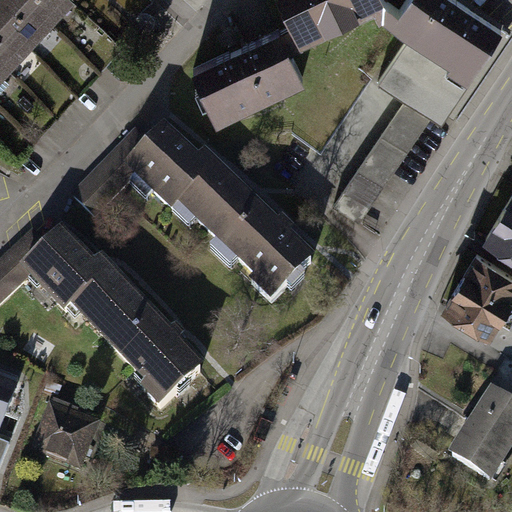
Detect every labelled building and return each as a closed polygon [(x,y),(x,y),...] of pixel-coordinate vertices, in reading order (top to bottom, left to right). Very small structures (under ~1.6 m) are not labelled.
[(0,0),(0,97),(93,0),(0,0)] [(413,0),(303,0),(314,24),(321,40),(413,0)] [(511,42),(511,15),(488,0),(428,0),(414,23),(422,28),(492,73),(511,42)] [(321,40),(314,24),(219,64),(242,117),(337,77),(321,40)] [(492,73),(422,28),(388,81),(411,95),(440,114),(459,126),(492,73)] [(440,114),(411,95),(343,200),(372,219),(440,114)] [(224,164),(191,132),(152,172),(195,214),(202,207),(273,276),(265,284),(291,309),(338,260),(232,157),(224,164)] [(123,157),(79,201),(100,222),(143,176),(123,157)] [(121,265),(89,230),(44,271),(85,316),(96,306),(170,387),(164,392),(182,412),(228,370),(127,260),(121,265)] [(511,332),(511,262),(495,253),(464,309),(511,334),(511,332)] [(0,297),(11,285),(0,275),(0,297)] [(34,390),(0,377),(0,432),(16,439),(34,390)] [(511,389),(510,388),(470,456),(511,480),(511,389)] [(109,426),(54,405),(35,452),(90,474),(109,426)] [(18,450),(1,444),(0,446),(0,468),(10,472),(18,450)]
